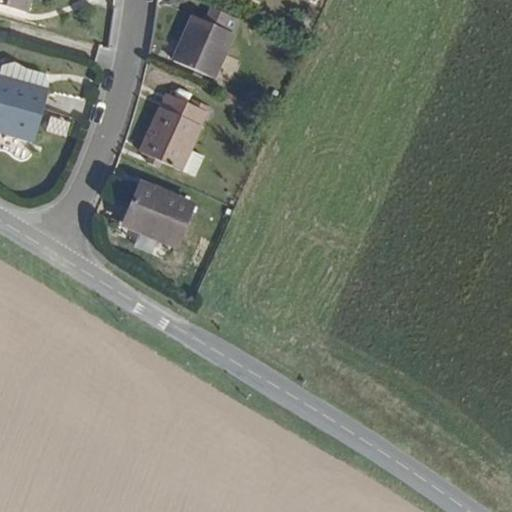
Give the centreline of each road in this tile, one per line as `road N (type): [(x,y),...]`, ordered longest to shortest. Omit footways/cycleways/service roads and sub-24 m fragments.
road 1 (residential): [(459,511),(352,436),(50,249)]
road 2 (residential): [(139,0),(123,96),(90,181),(50,249)]
